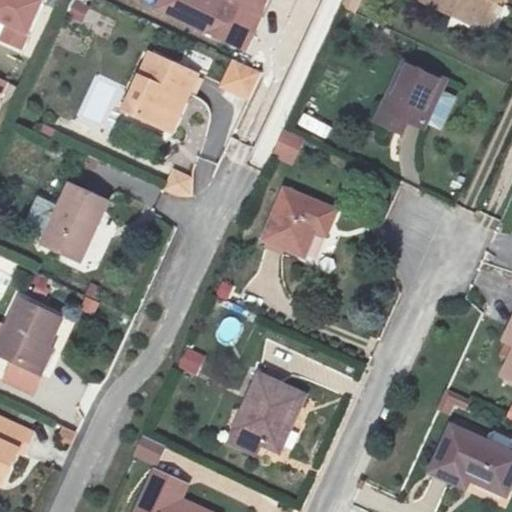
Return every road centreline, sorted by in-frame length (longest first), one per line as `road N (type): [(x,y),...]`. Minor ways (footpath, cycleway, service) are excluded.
road 1 (residential): [(213,214),(156,355),(117,396),(61,511)]
road 2 (residential): [(320,511),(417,306)]
